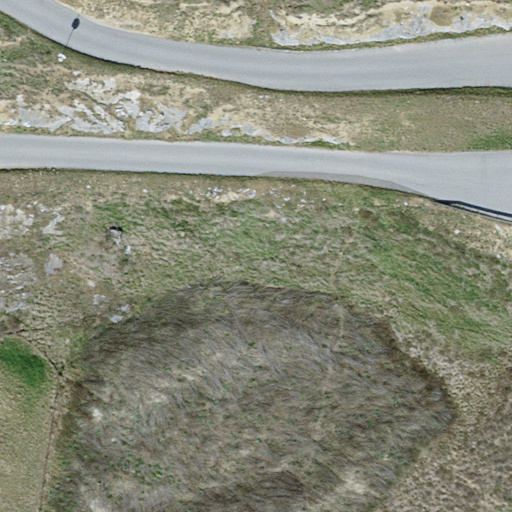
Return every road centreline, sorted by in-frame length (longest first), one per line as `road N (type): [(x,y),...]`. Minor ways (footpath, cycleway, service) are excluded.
road 1 (residential): [(511,61),(388,72),(222,67),(60,35),(5,0)]
road 2 (residential): [(0,154),(351,173),(511,200)]
